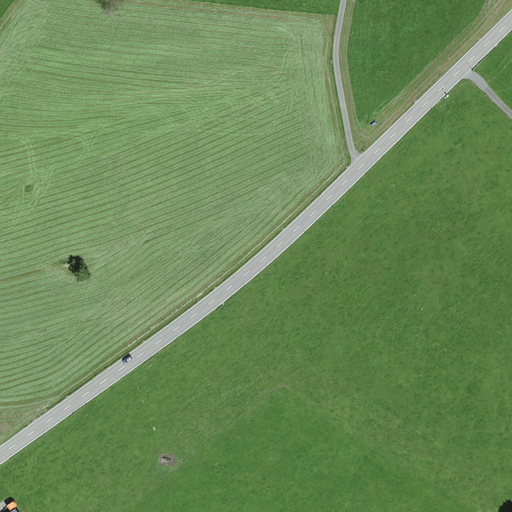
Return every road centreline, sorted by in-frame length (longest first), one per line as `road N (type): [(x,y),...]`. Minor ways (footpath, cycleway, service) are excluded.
road 1 (tertiary): [(0,456),(208,305),(361,167)]
road 2 (tertiary): [(361,167),(511,20)]
road 3 (unclassified): [(361,167),(337,81),(343,0)]
